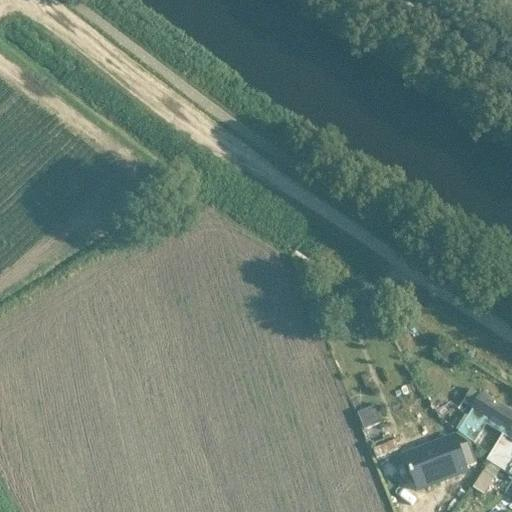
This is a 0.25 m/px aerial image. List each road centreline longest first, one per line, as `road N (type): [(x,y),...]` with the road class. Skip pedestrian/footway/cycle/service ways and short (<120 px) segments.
road 1 (track): [(40,0),(183,113),(511,338)]
road 2 (track): [(411,0),(511,70)]
